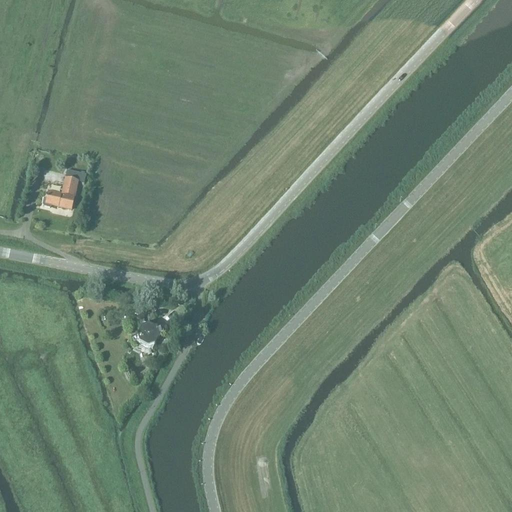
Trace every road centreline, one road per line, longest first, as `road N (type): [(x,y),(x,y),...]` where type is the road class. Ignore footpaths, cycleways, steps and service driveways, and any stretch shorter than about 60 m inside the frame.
road 1 (unclassified): [(213,511),(205,463),(210,432),(243,382),(511,92)]
road 2 (unclassified): [(197,283),(222,267),(479,0)]
road 3 (track): [(56,0),(0,210)]
road 4 (unclassified): [(197,283),(0,253)]
